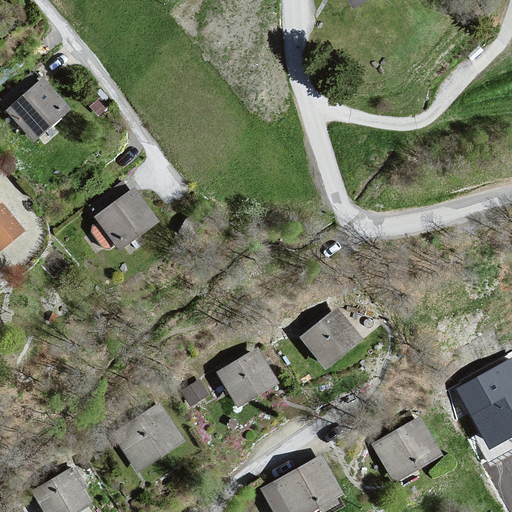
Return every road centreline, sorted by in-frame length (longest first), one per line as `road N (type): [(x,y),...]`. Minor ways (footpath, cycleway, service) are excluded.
road 1 (tertiary): [(293,0),(312,122),(334,190),(353,217),(395,226),(511,196)]
road 2 (residential): [(168,182),(138,127),(40,0)]
